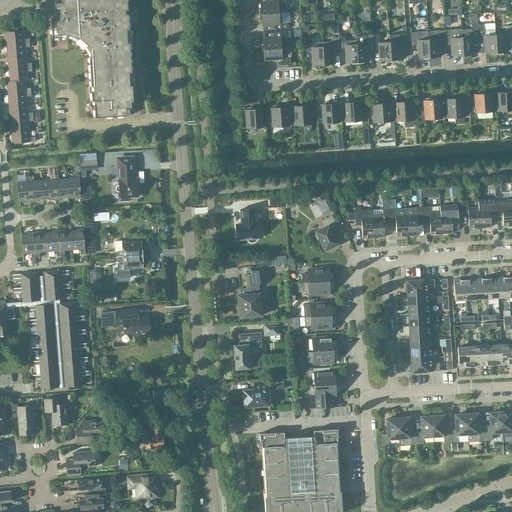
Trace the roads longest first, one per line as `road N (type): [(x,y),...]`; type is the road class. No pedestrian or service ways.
road 1 (tertiary): [(213,511),(172,0)]
road 2 (residential): [(511,70),(259,87),(245,74),(240,0)]
road 3 (residential): [(363,395),(357,271),(385,261)]
road 4 (residential): [(393,393),(385,261)]
road 5 (residential): [(385,261),(511,254)]
